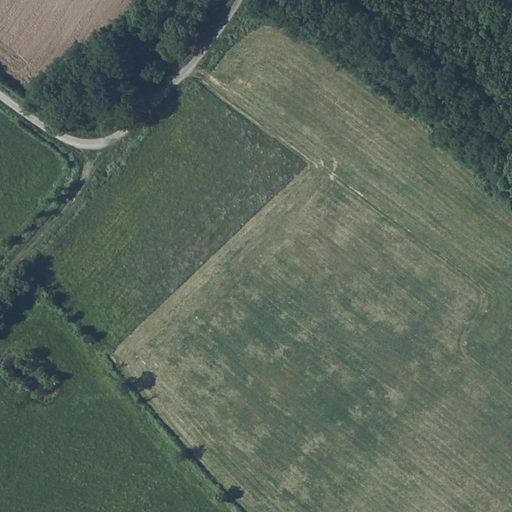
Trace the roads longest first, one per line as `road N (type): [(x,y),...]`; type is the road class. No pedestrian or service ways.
road 1 (track): [(511,399),(466,356),(463,337),(487,309),(481,291),(185,73)]
road 2 (unclassified): [(0,94),(56,135),(81,145),(111,142),(179,82),(237,0)]
